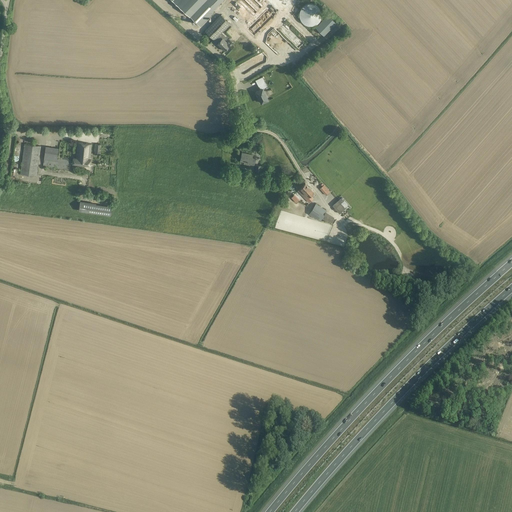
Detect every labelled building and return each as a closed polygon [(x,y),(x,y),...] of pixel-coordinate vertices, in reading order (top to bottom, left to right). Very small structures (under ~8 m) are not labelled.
[(173,0),(200,26),(216,10),(213,7),(219,0),(173,0)] [(236,0),(253,16),(263,6),(265,4),(260,0),(236,0)] [(312,3),(311,3),(310,4),(309,4),(308,4),(307,4),(306,5),(305,5),(304,6),(304,7),(303,7),(302,8),(302,9),(301,10),(301,11),(301,12),(301,13),(300,13),(300,14),(300,15),(301,16),(301,17),(301,18),(301,19),(302,20),(302,21),(303,22),(304,22),(304,23),(305,23),(306,24),(307,24),(308,25),(309,25),(310,25),(311,25),(312,25),(313,25),(314,25),(315,25),(316,24),(317,24),(318,23),(319,23),(319,22),(320,22),(320,21),(321,20),(321,19),(322,18),(322,17),(322,16),(322,15),(322,14),(322,13),(322,12),(322,11),(321,10),(321,9),(320,8),(320,7),(319,7),(319,6),(318,5),(317,5),(316,4),(315,4),(314,4),(313,4),(312,3)] [(274,19),(265,11),(246,30),(254,39),(274,19)] [(330,14),(317,26),(325,35),(338,22),(330,14)] [(205,31),(214,40),(221,32),(224,30),(230,23),(221,15),(205,31)] [(214,40),(218,43),(217,44),(222,48),(221,49),(223,51),(224,50),(230,45),(224,39),(226,37),(221,32),(214,40)] [(249,62),(254,70),(268,60),(263,53),(249,62)] [(255,80),(257,85),(265,81),(262,77),(255,80)] [(258,99),(260,103),(261,102),(261,103),(268,100),(262,88),(256,92),(259,99),(258,99)] [(92,144),(77,143),(76,158),(73,158),(72,164),(90,166),(91,159),(90,159),(92,144)] [(41,146),(24,144),(20,174),(36,176),(41,146)] [(59,149),(45,147),(43,167),(69,170),(71,158),(58,157),(59,149)] [(240,161),(244,162),(244,164),(250,165),(250,164),(254,165),(255,159),(252,158),(252,155),(242,153),(240,161)] [(330,192),(322,183),(320,185),(322,186),(319,188),(326,196),(330,192)] [(314,193),(305,184),(298,191),(309,203),(313,199),(311,196),(314,193)] [(342,198),(332,205),(339,214),(345,208),(341,203),(344,200),(342,198)] [(112,207),(80,202),(78,211),(110,216),(112,207)] [(326,211),(316,204),(311,211),(312,211),(310,214),(320,220),(321,219),(324,221),(324,220),(330,224),(334,217),(325,212),(326,211)]
